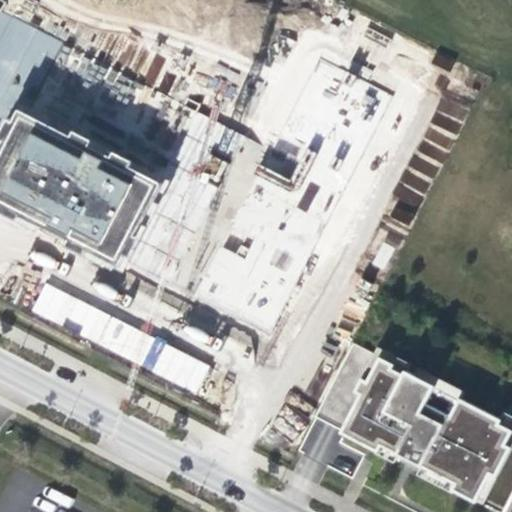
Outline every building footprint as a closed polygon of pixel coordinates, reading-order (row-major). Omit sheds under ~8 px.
[(315,44),(183,298),(274,345),(407,92),(315,44)] [(172,181),(21,103),(0,142),(0,208),(124,273),(172,181)] [(32,310),(67,326),(79,301),(43,285),(32,310)] [(354,343),(316,417),(344,432),(343,433),(379,451),(381,452),(384,446),(400,454),(424,466),(458,483),(454,490),(455,491),(477,502),(478,501),(511,434),(511,428),(501,423),(503,419),(502,418),(462,398),(460,401),(436,389),(438,385),(418,374),(409,370),(407,373),(395,368),(397,364),(383,356),(382,358),(377,355),(354,343)] [(381,348),(377,355),(382,358),(383,356),(397,364),(395,368),(407,373),(409,370),(412,364),(381,348)] [(421,369),(418,374),(438,385),(436,389),(460,401),(462,398),(466,392),(421,369)] [(511,428),(511,434),(478,501),(484,503),(511,449),(511,416),(505,413),(502,418),(503,419),(501,423),(511,428)] [(396,462),(400,454),(384,446),(381,452),(379,451),(378,453),(388,458),(396,462)] [(454,492),(455,491),(454,490),(458,483),(424,466),(420,475),(454,492)]
